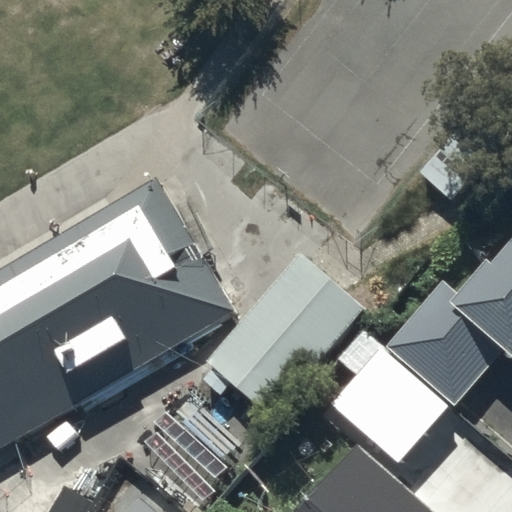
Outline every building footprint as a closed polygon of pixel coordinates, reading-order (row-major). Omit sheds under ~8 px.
[(511,149),(480,122),(427,185),(461,213),(511,152),(511,149)] [(160,190),(0,281),(0,446),(231,315),(160,190)] [(468,291),(451,275),(394,342),(415,360),(463,401),(511,343),(511,250),(509,255),(503,250),(468,291)] [(304,266),(216,368),(273,416),(360,314),(304,266)] [(466,404),(463,401),(415,360),(367,416),(419,460),(466,404)] [(446,511),(364,440),(301,511),(446,511)] [(170,511),(148,492),(130,511),(170,511)]
